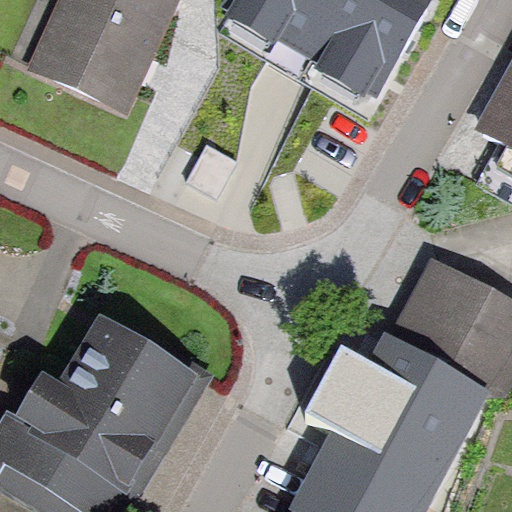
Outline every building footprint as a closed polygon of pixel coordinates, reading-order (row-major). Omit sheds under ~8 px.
[(52,0),(20,81),(121,121),(169,0),(52,0)] [(241,0),(202,73),(320,137),(397,0),(241,0)] [(511,68),(449,172),(509,208),(511,203),(511,68)] [(511,297),(426,254),(284,511),(428,511),(501,373),(511,378),(511,297)] [(109,511),(190,372),(86,312),(0,465),(0,476),(66,511),(109,511)] [(66,511),(0,476),(0,511),(66,511)]
